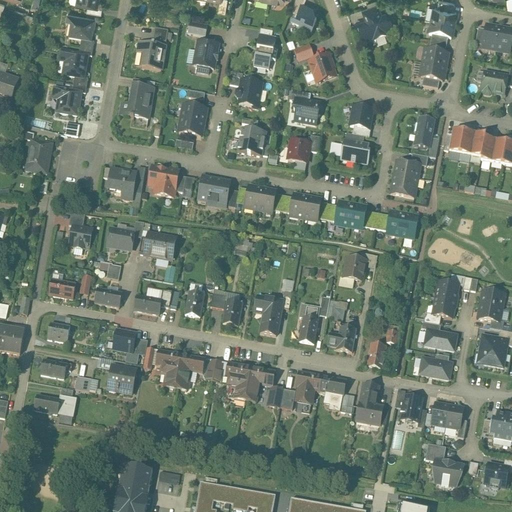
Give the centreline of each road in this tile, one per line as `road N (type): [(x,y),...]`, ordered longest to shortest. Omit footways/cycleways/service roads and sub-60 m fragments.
road 1 (residential): [(36,306),(339,365)]
road 2 (residential): [(206,166),(369,198),(382,183),(392,99)]
road 3 (residential): [(0,501),(36,306)]
road 4 (residential): [(126,0),(104,142)]
road 5 (residential): [(328,0),(357,88),(392,99)]
road 6 (residential): [(36,306),(57,183)]
